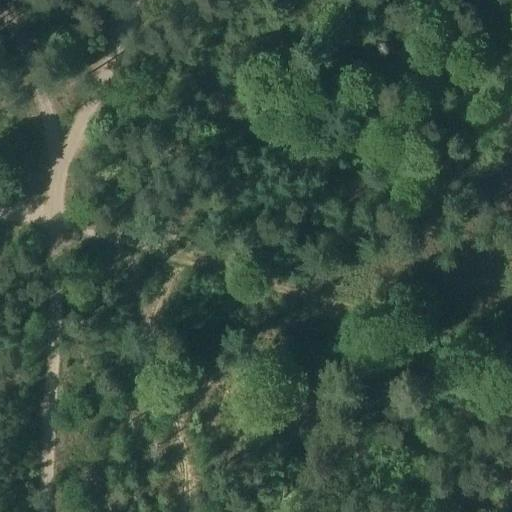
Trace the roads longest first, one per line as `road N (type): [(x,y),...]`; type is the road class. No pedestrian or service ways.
road 1 (track): [(45,511),(56,176),(44,117),(0,35)]
road 2 (track): [(57,230),(511,345)]
road 3 (track): [(138,0),(56,176)]
